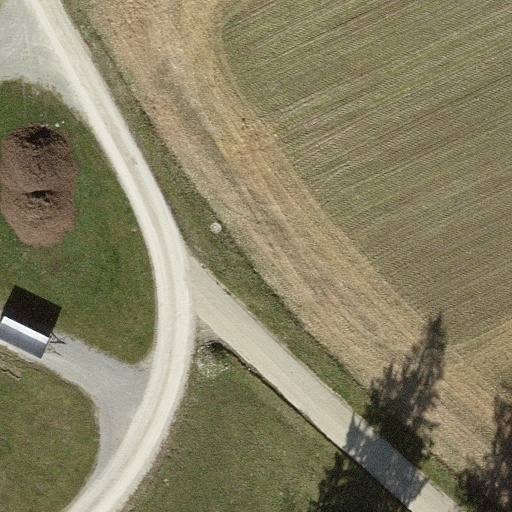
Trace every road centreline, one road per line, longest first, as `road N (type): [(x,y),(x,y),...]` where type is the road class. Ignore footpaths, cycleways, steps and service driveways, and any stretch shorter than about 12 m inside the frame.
road 1 (track): [(50,0),(156,198),(180,277),(171,369),(147,435),(90,511)]
road 2 (track): [(437,511),(180,277)]
